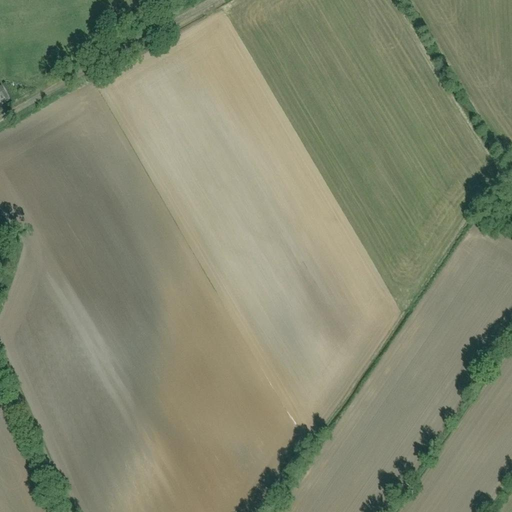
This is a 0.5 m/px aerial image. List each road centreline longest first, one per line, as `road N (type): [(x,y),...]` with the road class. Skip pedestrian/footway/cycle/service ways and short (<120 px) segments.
road 1 (track): [(0,121),(214,0)]
road 2 (unclassified): [(66,511),(0,349)]
